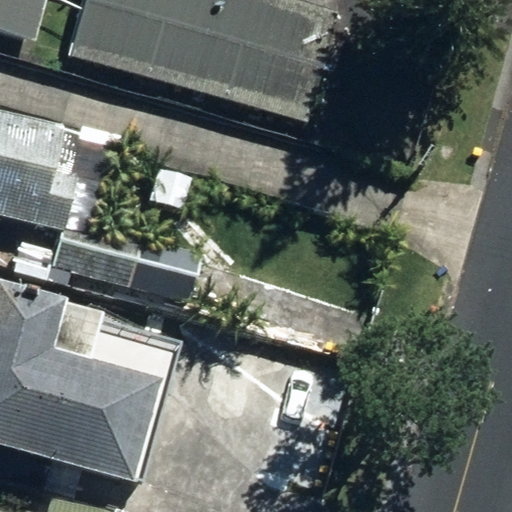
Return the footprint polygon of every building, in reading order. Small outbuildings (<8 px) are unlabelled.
[(0,0),(0,48),(21,54),(36,0),(0,0)] [(77,0),(59,70),(296,134),(325,26),(231,0),(77,0)] [(44,275),(182,310),(194,263),(54,231),(73,147),(0,129),(0,233),(50,246),(44,275)] [(0,473),(114,504),(141,401),(30,371),(43,324),(0,311),(0,473)] [(254,480),(320,499),(353,381),(287,362),(254,480)]
